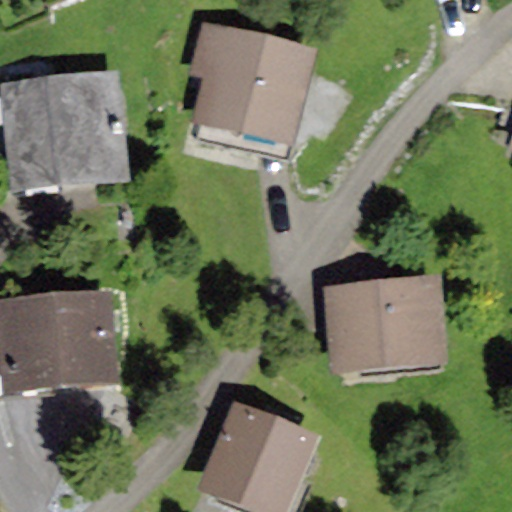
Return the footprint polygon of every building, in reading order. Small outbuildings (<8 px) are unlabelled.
[(297,66),(199,43),(179,132),(277,154),(297,66)] [(107,91),(0,97),(0,197),(113,190),(107,91)] [(511,124),(501,153),(511,157),(511,124)] [(422,290),(318,302),(327,380),(431,368),(422,290)] [(97,309),(0,322),(0,343),(8,404),(108,390),(97,309)] [(277,511),(305,451),(235,419),(200,496),(234,511),(277,511)]
